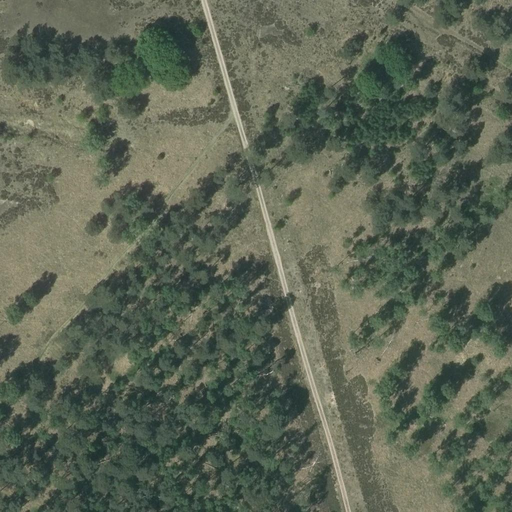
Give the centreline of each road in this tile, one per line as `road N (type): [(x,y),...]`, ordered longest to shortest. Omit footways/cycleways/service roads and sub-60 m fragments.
road 1 (track): [(235,117),(349,511)]
road 2 (track): [(0,402),(20,388),(161,191),(235,117)]
road 3 (track): [(235,117),(202,0)]
